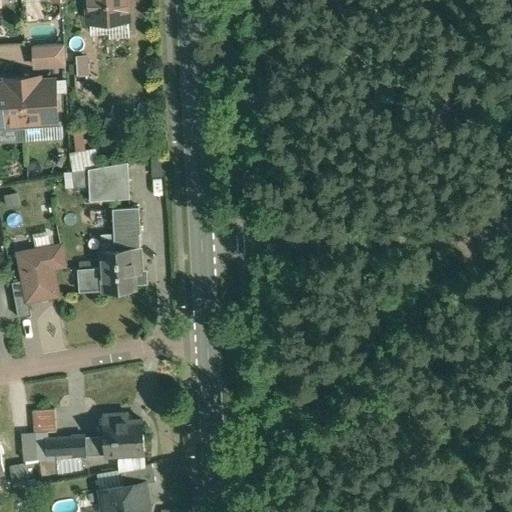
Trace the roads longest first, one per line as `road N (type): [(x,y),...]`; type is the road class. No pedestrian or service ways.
road 1 (unclassified): [(511,216),(460,236),(201,248)]
road 2 (tertiary): [(187,0),(201,248)]
road 3 (residential): [(208,338),(0,373)]
road 4 (tertiary): [(208,338),(218,511)]
